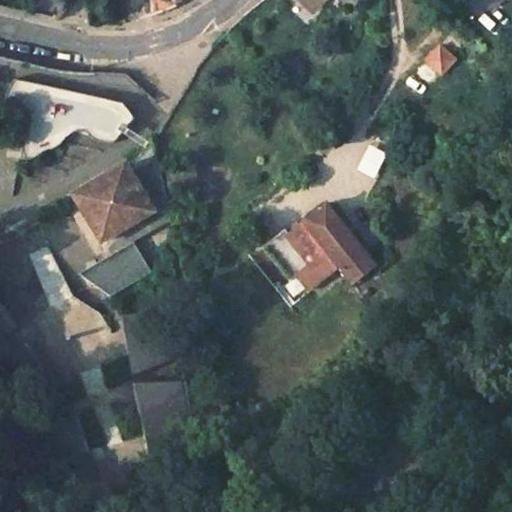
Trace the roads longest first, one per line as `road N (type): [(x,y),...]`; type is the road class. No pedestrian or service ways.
road 1 (residential): [(226,0),(185,30),(138,45),(79,46),(0,30)]
road 2 (track): [(337,166),(400,50),(397,0)]
